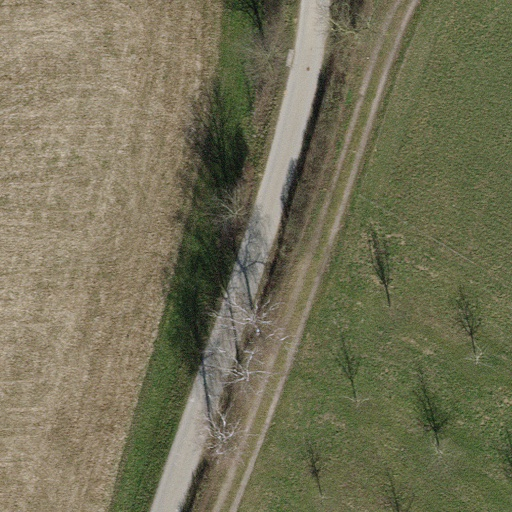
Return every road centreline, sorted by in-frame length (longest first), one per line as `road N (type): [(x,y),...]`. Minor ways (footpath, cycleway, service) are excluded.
road 1 (track): [(397,0),(216,511)]
road 2 (track): [(316,0),(297,124),(168,511)]
